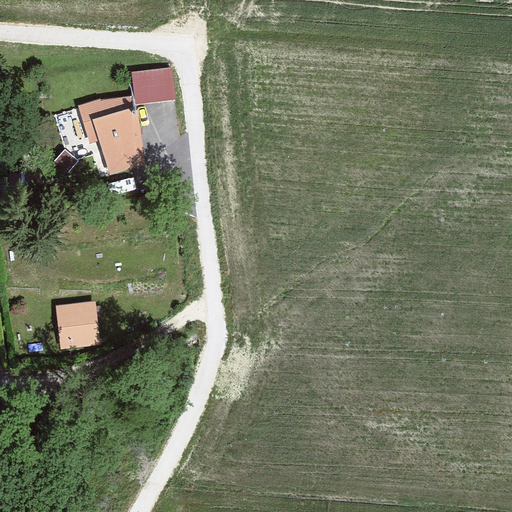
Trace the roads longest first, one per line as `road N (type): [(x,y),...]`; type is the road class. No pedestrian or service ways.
road 1 (track): [(0,33),(187,45),(213,310)]
road 2 (track): [(213,310),(0,382)]
road 3 (track): [(143,511),(199,408),(213,310)]
